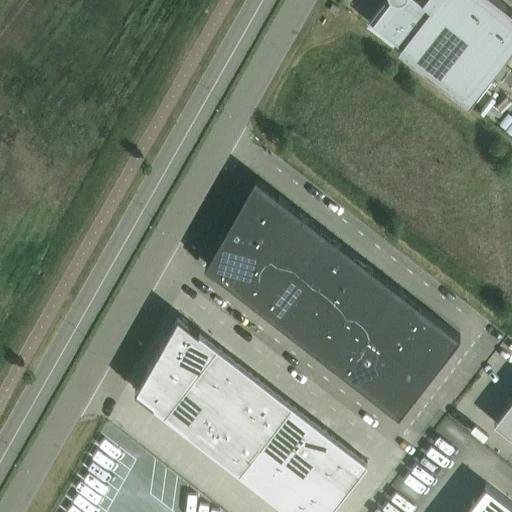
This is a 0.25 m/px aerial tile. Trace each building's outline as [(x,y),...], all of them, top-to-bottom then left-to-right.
[(386,0),(371,20),(401,42),(397,47),(468,102),(511,45),(511,9),(499,0),(386,0)] [(398,412),(459,333),(255,174),(204,262),(398,412)] [(177,312),(134,388),(294,511),(325,511),(367,459),(177,312)] [(511,434),(511,396),(493,420),(511,434)] [(446,436),(440,443),(458,457),(463,450),(446,436)] [(511,511),(511,502),(485,482),(462,511),(511,511)]
